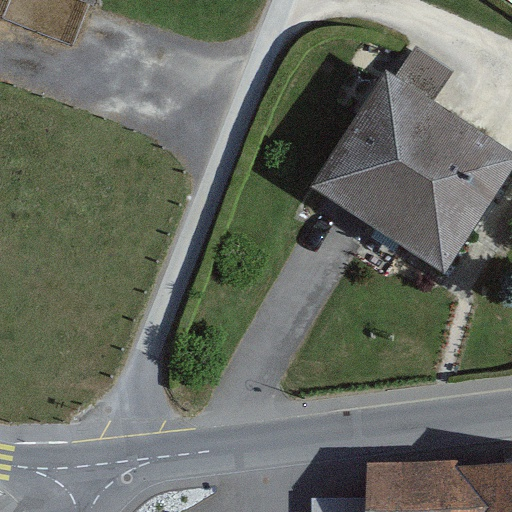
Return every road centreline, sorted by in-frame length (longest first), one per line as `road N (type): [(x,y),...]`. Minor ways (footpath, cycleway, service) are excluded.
road 1 (residential): [(287,0),(102,464)]
road 2 (unclassified): [(511,411),(102,464)]
